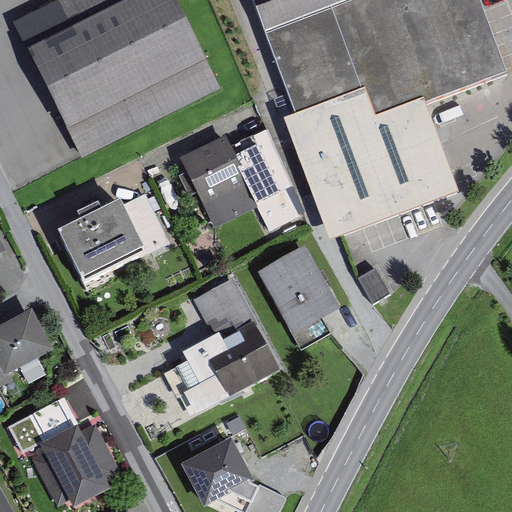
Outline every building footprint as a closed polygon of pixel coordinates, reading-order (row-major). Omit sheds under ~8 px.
[(80,0),(27,26),(41,54),(151,0),(80,0)] [(181,0),(151,0),(41,54),(90,153),(224,87),(181,0)] [(257,0),(302,119),(294,122),(338,240),(344,237),(433,205),(466,193),(434,106),(511,77),(511,69),(486,0),(257,0)] [(263,135),(227,152),(223,144),(182,164),(213,228),(253,209),(266,235),(295,221),(281,191),(288,188),(263,135)] [(106,210),(85,220),(88,227),(66,238),(89,286),(170,247),(147,199),(109,217),(106,210)] [(0,231),(0,272),(3,272),(0,265),(0,260),(11,255),(0,231)] [(316,251),(270,276),(303,338),(350,313),(316,251)] [(380,270),(362,281),(378,307),(396,296),(380,270)] [(224,341),(194,356),(198,363),(211,387),(213,386),(219,399),(226,396),(229,402),(287,372),(240,282),(203,301),(224,341)] [(62,353),(41,312),(0,333),(0,348),(15,377),(17,377),(62,353)] [(0,392),(20,382),(17,377),(15,377),(0,348),(0,392)] [(198,363),(172,376),(185,400),(211,387),(198,363)] [(75,399),(15,426),(29,455),(37,451),(65,511),(131,481),(103,421),(89,428),(75,399)] [(183,468),(207,511),(257,484),(233,441),(183,468)] [(0,511),(22,511),(0,473),(0,511)] [(285,511),(291,500),(264,486),(250,511),(285,511)]
